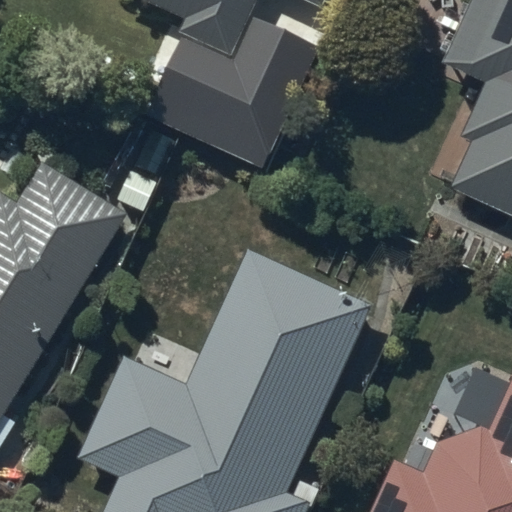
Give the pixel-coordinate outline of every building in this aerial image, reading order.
[(143,0),(185,19),(181,29),(233,53),(256,0),(305,0),(320,7),(323,0),(143,0)] [(511,0),(493,0),(459,77),(497,94),(473,149),(486,154),(465,200),(511,220),(511,0)] [(0,423),(130,216),(43,161),(18,200),(3,191),(0,196),(0,423)] [(126,358),(79,460),(122,479),(107,511),(307,511),(312,503),(285,491),(370,305),(249,249),(186,385),(126,358)] [(426,472),(393,458),(369,511),(511,511),(511,375),(488,431),(426,468),(426,472)]
